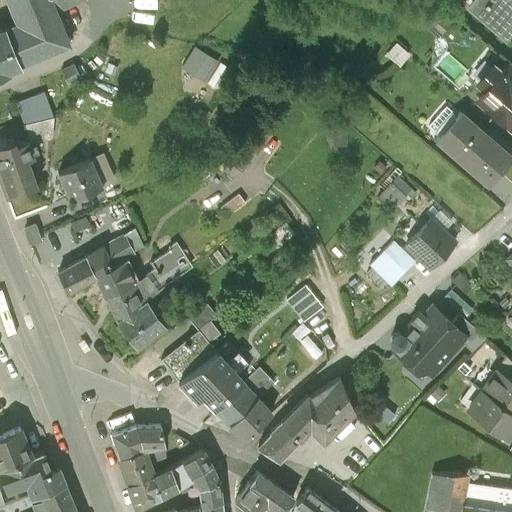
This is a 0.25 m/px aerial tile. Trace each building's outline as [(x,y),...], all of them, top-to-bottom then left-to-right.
[(8,0),(19,24),(5,29),(20,65),(69,44),(55,11),(83,0),(8,0)] [(511,0),(472,0),(468,5),(505,37),(511,28),(511,0)] [(20,65),(5,29),(5,28),(0,30),(0,74),(8,71),(7,70),(20,65)] [(477,96),(511,125),(511,66),(505,75),(493,65),(478,84),(483,89),(477,96)] [(23,124),(27,140),(28,139),(29,142),(52,136),(54,116),(44,91),(16,102),(24,123),(23,124)] [(511,157),(460,112),(437,138),(489,183),(511,157)] [(229,161),(241,169),(261,142),(249,133),(229,161)] [(35,157),(29,142),(28,139),(27,140),(16,143),(14,139),(0,143),(0,178),(6,196),(37,185),(28,159),(35,157)] [(71,200),(102,186),(90,158),(58,171),(71,200)] [(379,197),(392,210),(412,189),(399,176),(379,197)] [(406,244),(430,267),(455,241),(431,218),(406,244)] [(135,228),(102,246),(111,266),(133,254),(132,251),(143,245),(135,228)] [(369,258),(385,243),(375,233),(360,248),(369,258)] [(391,285),(415,261),(393,240),(370,264),(391,285)] [(86,255),(97,276),(106,296),(132,282),(126,267),(136,260),(133,254),(111,266),(102,246),(86,255)] [(177,260),(170,248),(169,248),(170,250),(151,262),(154,268),(138,278),(138,279),(132,282),(106,296),(117,319),(166,284),(184,271),(177,260)] [(97,276),(86,255),(58,271),(68,292),(97,276)] [(180,303),(166,284),(117,319),(137,346),(165,325),(161,318),(180,303)] [(323,306),(306,284),(286,299),(304,321),(323,306)] [(198,330),(211,320),(217,315),(207,302),(188,317),(198,330)] [(437,366),(461,340),(466,335),(450,321),(432,304),(423,314),(419,310),(410,319),(412,321),(400,334),(396,333),(393,333),(390,336),(390,341),(392,345),(395,348),(394,349),(412,365),(416,365),(425,356),(437,366)] [(466,335),(461,340),(471,349),(485,335),(458,311),(450,321),(466,335)] [(220,333),(211,320),(198,330),(161,359),(178,380),(216,351),(209,341),(220,333)] [(235,371),(216,351),(178,380),(197,401),(202,396),(214,408),(252,372),(244,363),(235,371)] [(511,359),(505,354),(496,368),(511,380),(511,359)] [(257,397),(273,381),(259,366),(252,372),(214,408),(229,424),(257,397)] [(511,380),(496,368),(482,387),(511,409),(511,380)] [(308,394),(293,408),(311,426),(310,428),(323,440),(354,410),(340,376),(309,396),(308,394)] [(509,436),(511,430),(511,409),(482,387),(468,405),(509,436)] [(374,423),(389,440),(406,418),(381,391),(365,413),(374,423)] [(243,439),(272,412),(257,397),(229,424),(243,439)] [(279,459),(310,428),(311,426),(293,408),(271,431),(272,432),(258,446),(279,459)] [(381,450),(389,440),(374,423),(350,448),(358,456),(362,451),(371,460),(381,450)] [(165,445),(160,425),(136,425),(135,424),(112,433),(119,457),(144,449),(165,445)] [(20,426),(0,434),(0,467),(32,455),(20,426)] [(165,445),(144,449),(119,457),(128,483),(152,475),(151,475),(153,474),(149,462),(165,457),(165,445)] [(219,480),(202,448),(182,460),(191,474),(192,474),(194,478),(199,488),(202,504),(203,506),(221,504),(219,480)] [(26,484),(31,494),(34,501),(43,496),(42,493),(65,483),(58,466),(50,469),(42,451),(32,455),(0,467),(0,472),(8,491),(26,484)] [(182,460),(166,469),(153,474),(151,475),(152,475),(160,495),(194,478),(192,474),(191,474),(182,460)] [(261,498),(280,511),(282,511),(293,497),(256,471),(249,481),(265,492),(261,498)] [(424,511),(426,511),(460,511),(465,481),(467,482),(468,474),(431,473),(424,511)] [(137,507),(160,495),(152,475),(128,483),(137,507)] [(280,511),(261,498),(265,492),(249,481),(235,500),(251,511),(280,511)] [(511,511),(511,488),(467,482),(465,481),(460,511),(511,511)] [(76,511),(65,483),(42,493),(43,496),(34,501),(31,494),(5,503),(0,504),(0,511),(76,511)] [(333,511),(336,509),(307,487),(295,504),(307,511),(333,511)]
